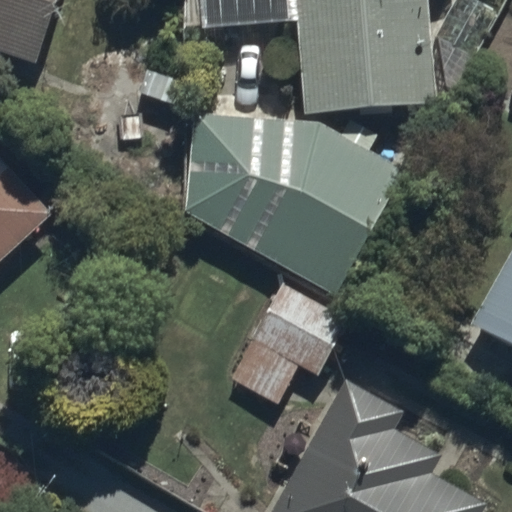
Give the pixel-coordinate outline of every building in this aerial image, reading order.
[(65,0),(0,0),(0,73),(38,85),(65,0)] [(193,0),(195,41),(293,37),(298,133),(435,126),(429,2),(460,1),(460,0),(193,0)] [(511,112),(511,87),(502,107),(511,112)] [(184,229),(338,321),(411,194),(366,168),(377,148),(350,132),(338,152),(319,141),(192,131),(184,229)] [(0,281),(49,237),(0,182),(0,281)] [(511,370),(511,265),(468,347),(511,370)] [(346,338),(279,302),(230,394),(277,419),(297,381),(317,392),(346,338)] [(406,434),(344,400),(281,511),(461,511),(431,495),(443,475),(398,450),(406,434)]
